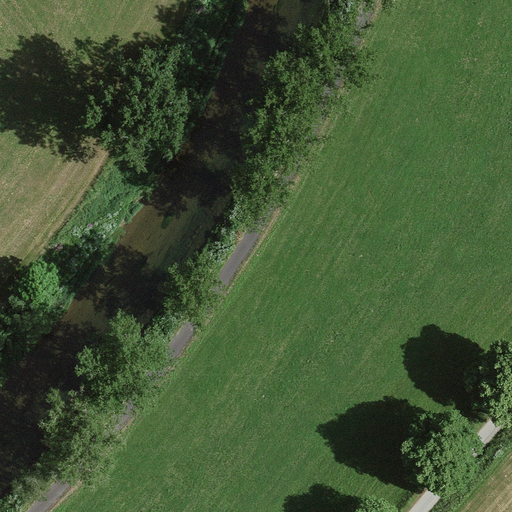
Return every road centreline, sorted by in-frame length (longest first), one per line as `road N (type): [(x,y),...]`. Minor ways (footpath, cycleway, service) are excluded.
road 1 (track): [(373,0),(308,144),(172,353),(37,511)]
road 2 (track): [(209,0),(161,116),(107,199),(0,318)]
